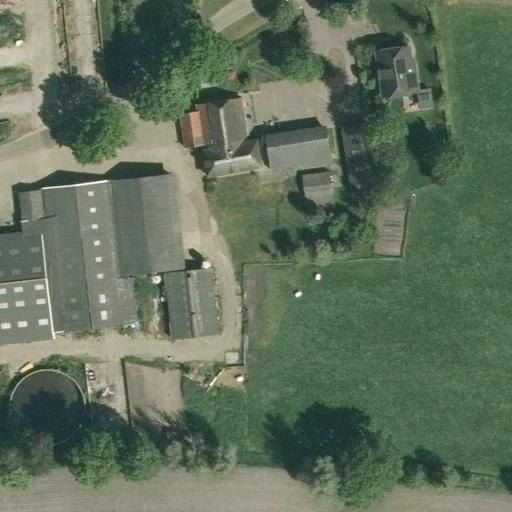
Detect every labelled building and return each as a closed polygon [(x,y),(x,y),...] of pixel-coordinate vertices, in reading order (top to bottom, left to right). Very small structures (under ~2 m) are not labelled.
[(407,47),(377,52),(384,97),(418,92),(413,63),(410,64),(407,47)] [(197,105),(198,112),(180,115),(185,149),(203,146),(208,177),(261,167),(257,140),(248,142),(241,98),(197,105)] [(375,123),(341,129),(352,198),(385,193),(375,123)] [(327,128),(266,137),(270,168),(331,158),(327,128)] [(301,176),(305,199),(331,195),(328,172),(301,176)] [(0,342),(55,335),(55,332),(137,323),(132,278),(128,278),(127,275),(180,269),(169,175),(39,190),(39,191),(19,193),(24,236),(0,238),(0,342)] [(210,269),(164,274),(172,340),(217,335),(210,269)] [(10,400),(10,412),(13,422),(19,431),(28,438),(38,443),(49,444),(60,442),(69,437),(77,429),(82,419),(84,408),(84,403),(83,397),(79,387),(71,378),(62,373),(51,370),(40,370),(29,374),(21,381),(14,390),(10,400)]
